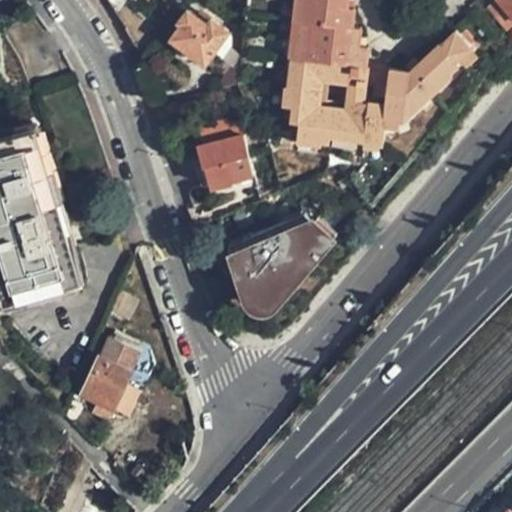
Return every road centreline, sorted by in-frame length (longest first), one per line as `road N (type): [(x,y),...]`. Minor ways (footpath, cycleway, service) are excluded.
road 1 (residential): [(251,418),(220,378),(122,102),(64,0)]
road 2 (trunk): [(511,200),(244,511)]
road 3 (tertiary): [(511,109),(251,418)]
road 4 (trunk): [(511,261),(260,511)]
road 5 (tertiary): [(251,418),(175,511)]
